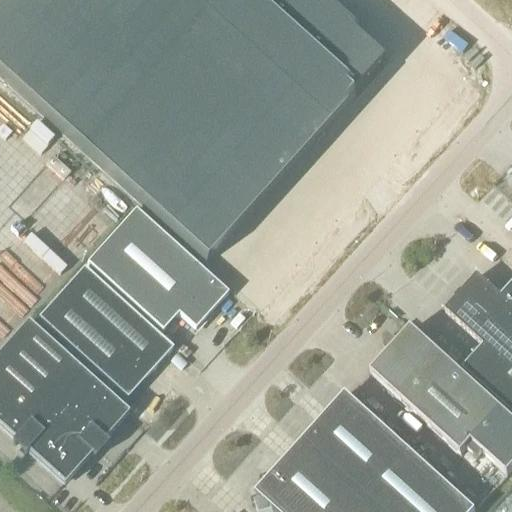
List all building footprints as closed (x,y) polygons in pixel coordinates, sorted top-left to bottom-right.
[(0,0),(0,82),(68,144),(204,267),(263,202),(342,114),(387,64),(342,23),(316,0),(0,0)] [(85,267),(161,335),(177,318),(194,333),(221,303),(227,297),(134,213),(85,267)] [(100,380),(100,379),(126,403),(151,375),(172,353),(82,272),(37,323),(100,380)] [(511,286),(500,299),(477,278),(460,296),(464,299),(459,304),(456,301),(445,314),(483,348),(462,372),(511,417),(511,286)] [(25,455),(24,456),(26,457),(27,456),(27,457),(63,489),(89,460),(90,461),(92,459),(91,458),(101,447),(102,448),(103,446),(102,445),(127,418),(125,416),(26,327),(0,355),(0,432),(13,444),(12,445),(14,447),(15,446),(25,455)] [(385,350),(384,350),(384,352),(385,354),(386,356),(387,357),(370,375),(460,457),(471,445),(507,478),(511,471),(511,423),(410,331),(397,346),(391,341),(388,338),(383,344),(386,347),(385,348),(385,350)] [(270,477),(261,480),(260,479),(259,479),(262,489),(255,496),(257,498),(251,500),(251,502),(253,501),(256,511),(267,511),(271,511),(272,511),(472,511),(345,397),(271,479),(270,477)]
